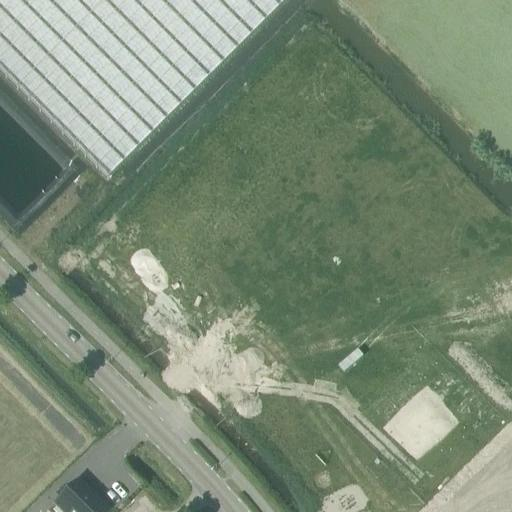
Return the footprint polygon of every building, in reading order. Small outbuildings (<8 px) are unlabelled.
[(287,0),(0,0),(0,71),(108,180),(287,0)] [(341,58),(233,161),(287,215),(393,110),(341,58)] [(437,156),(331,261),(372,302),(478,198),(437,156)] [(485,467),(461,490),(480,509),(476,511),(511,511),(496,496),(504,487),(485,467)] [(79,481),(55,505),(61,511),(108,511),(109,511),(79,481)]
